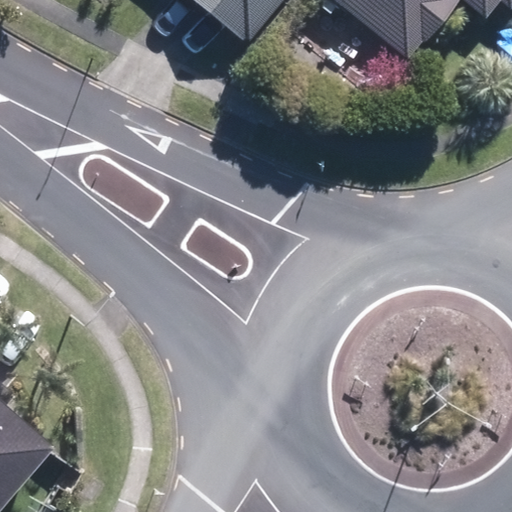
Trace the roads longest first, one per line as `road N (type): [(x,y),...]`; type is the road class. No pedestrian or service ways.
road 1 (residential): [(0,103),(289,307)]
road 2 (tertiary): [(289,307),(326,263),(375,235),(432,226),(488,237),(511,251)]
road 3 (tertiary): [(311,493),(283,452),(270,404),(272,354),(289,307)]
